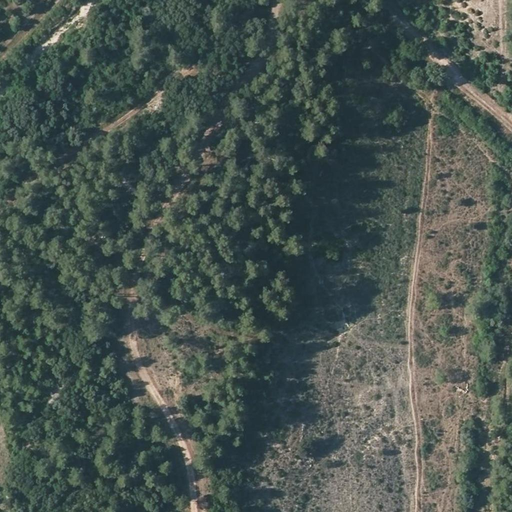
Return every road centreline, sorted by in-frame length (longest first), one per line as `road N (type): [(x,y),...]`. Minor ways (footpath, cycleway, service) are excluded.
road 1 (track): [(194,511),(183,440),(140,367),(128,325),(133,281),(269,35),(278,0)]
road 2 (track): [(0,200),(198,66),(257,0)]
road 3 (track): [(382,0),(511,129)]
